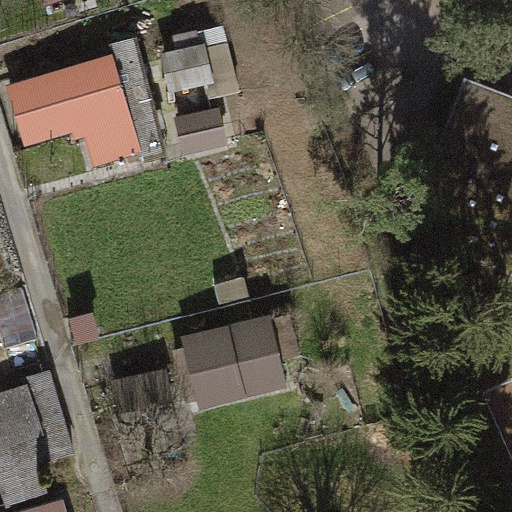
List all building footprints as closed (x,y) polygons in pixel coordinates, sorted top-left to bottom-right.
[(106,52),(11,78),(30,141),(125,113),(106,52)] [(403,228),(511,268),(511,100),(458,81),(403,228)] [(272,314),(182,333),(196,399),(286,379),(272,314)] [(123,416),(178,409),(173,372),(119,379),(123,416)] [(0,459),(14,503),(49,492),(41,467),(82,454),(56,373),(0,390),(0,459)] [(66,511),(63,501),(23,511),(66,511)]
